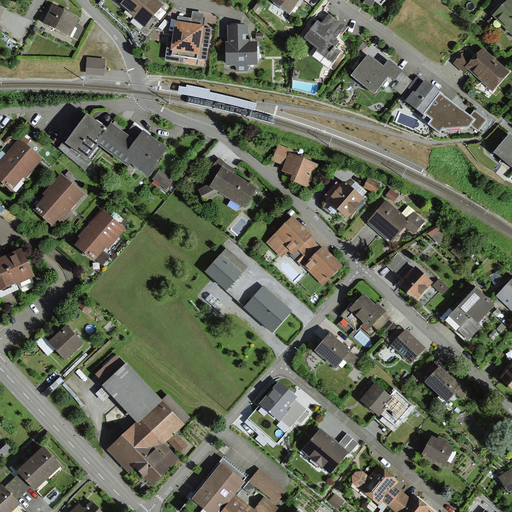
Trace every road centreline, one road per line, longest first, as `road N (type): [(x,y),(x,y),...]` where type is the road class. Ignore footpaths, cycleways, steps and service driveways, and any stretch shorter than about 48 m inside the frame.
road 1 (residential): [(82,0),(118,35),(147,103),(227,139),(361,267)]
road 2 (residential): [(280,363),(450,507)]
road 3 (residential): [(361,267),(511,407)]
road 4 (residential): [(148,511),(280,363)]
road 5 (tertiary): [(0,368),(135,511)]
road 6 (residential): [(335,0),(460,89)]
road 7 (residential): [(280,363),(361,267)]
